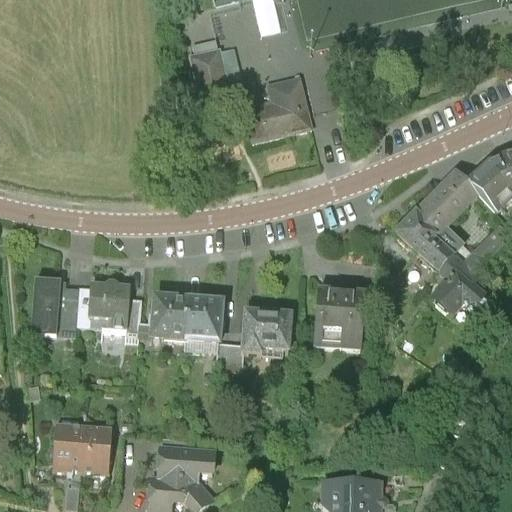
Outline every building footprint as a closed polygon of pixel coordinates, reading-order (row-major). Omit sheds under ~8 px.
[(487,32),(470,35),(471,41),(488,38),(487,32)] [(192,59),(194,70),(218,65),(215,53),(192,59)] [(233,63),(218,65),(229,113),(240,112),(236,95),(240,94),(233,63)] [(194,70),(190,71),(202,120),(229,113),(218,65),(194,70)] [(363,65),(329,75),(332,86),(366,77),(363,65)] [(270,116),(243,122),(252,157),(310,144),(298,93),(266,100),(270,116)] [(511,171),(488,182),(466,203),(476,213),(494,232),(510,217),(511,215),(511,171)] [(421,224),(443,246),(476,213),(466,203),(454,189),(421,224)] [(443,246),(421,224),(393,251),(416,271),(438,290),(448,300),(461,283),(450,273),(432,257),(443,246)] [(496,248),(471,274),(461,283),(448,300),(458,309),(470,293),(472,290),(488,274),(490,277),(510,256),(511,257),(511,252),(502,241),(496,248)] [(460,262),(443,246),(432,257),(450,273),(460,263),(460,262)] [(461,283),(471,274),(460,263),(450,273),(461,283)] [(438,290),(416,271),(397,292),(419,311),(433,295),(438,290)] [(444,305),(432,318),(435,321),(445,330),(449,334),(459,322),(461,324),(461,323),(474,334),(478,329),(480,330),(484,325),(482,324),(486,320),(468,305),(477,295),(472,290),(470,293),(458,309),(448,300),(444,305)] [(438,290),(433,295),(444,305),(448,300),(438,290)] [(105,301),(90,300),(90,303),(88,341),(101,342),(101,347),(125,349),(126,349),(128,313),(129,303),(117,302),(117,301),(114,297),(109,297),(105,300),(105,301)] [(67,302),(36,300),(32,344),(64,346),(67,302)] [(78,303),(67,302),(64,346),(75,347),(78,303)] [(76,340),(88,341),(90,303),(79,303),(76,340)] [(331,309),(316,308),(312,364),(360,368),(363,337),(365,307),(331,305),(331,309)] [(365,307),(363,337),(374,338),(376,308),(365,307)] [(141,314),(128,313),(126,349),(125,349),(125,351),(138,352),(139,338),(141,314)] [(187,315),(153,313),(151,339),(150,354),(184,357),(187,315)] [(221,318),(187,315),(184,357),(217,359),(218,359),(218,358),(221,318)] [(445,330),(435,321),(434,323),(444,332),(445,330)] [(290,331),(244,328),(242,360),(241,369),(242,369),(260,371),(261,366),(287,367),(290,331)] [(151,339),(139,338),(138,352),(138,353),(150,354),(151,339)] [(230,359),(218,358),(218,359),(217,359),(215,384),(228,385),(230,359)] [(242,360),(230,359),(228,385),(242,386),(242,369),(241,369),(242,360)] [(52,486),(80,488),(83,443),(78,442),(79,436),(61,435),(60,441),(55,440),(52,486)] [(111,445),(83,443),(80,488),(108,490),(111,445)] [(162,454),(162,465),(189,467),(190,456),(162,454)] [(157,497),(196,500),(196,490),(211,490),(213,469),(189,467),(162,465),(160,465),(157,497)] [(45,479),(34,480),(34,489),(46,488),(45,479)] [(157,497),(151,496),(149,511),(205,511),(196,500),(157,497)] [(66,502),(65,511),(77,511),(78,503),(66,502)]
